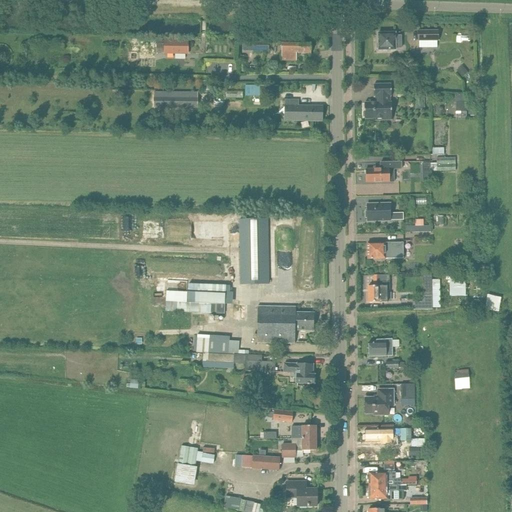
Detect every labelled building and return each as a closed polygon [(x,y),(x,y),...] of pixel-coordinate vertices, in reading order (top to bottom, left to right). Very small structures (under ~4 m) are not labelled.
[(418,31),(418,41),(438,41),(438,31),(418,31)] [(395,50),(395,48),(401,48),(401,36),(395,36),(395,33),(378,33),(378,42),(377,43),(377,49),(378,49),(378,50),(395,50)] [(268,51),(268,50),(268,40),(254,40),(254,50),(254,52),(268,51)] [(156,41),(156,53),(165,53),(165,48),(165,41),(156,41)] [(165,48),(165,53),(188,53),(188,41),(165,41),(165,48)] [(311,54),(311,42),(281,42),(281,60),(297,61),(297,53),(311,54)] [(221,64),(233,64),(233,46),(221,46),(221,62),(221,64)] [(463,78),(467,74),(462,67),(457,71),(463,78)] [(391,84),(384,84),(374,84),(374,97),(377,97),(377,103),(364,103),(365,119),(383,119),(383,120),(392,120),(391,102),(390,102),(390,96),(391,96),(391,84)] [(274,97),(274,87),(259,87),(259,97),(274,97)] [(197,108),(197,93),(154,92),(154,107),(197,108)] [(454,95),(453,112),(466,112),(466,95),(454,95)] [(416,110),(424,110),(424,99),(416,99),(416,110)] [(323,106),(322,106),(298,106),(299,100),(289,100),(284,100),(284,120),(312,121),(322,121),(323,106)] [(374,169),(366,169),(366,183),(394,182),(394,169),(401,169),(401,162),(380,162),(381,167),(374,167),(374,169)] [(403,213),(391,214),(390,204),(367,204),(367,211),(365,211),(365,218),(367,218),(367,221),(391,220),(403,220),(403,213)] [(258,219),(240,220),(241,284),(259,284),(269,284),(268,219),(258,219)] [(385,243),(367,243),(368,259),(404,258),(403,242),(389,243),(389,244),(385,244),(385,243)] [(208,275),(208,264),(188,263),(187,274),(208,275)] [(452,272),(453,292),(461,291),(460,272),(452,272)] [(368,303),(380,303),(382,303),(390,303),(389,275),(374,275),(374,287),(368,287),(368,303)] [(224,313),(225,291),(203,290),(203,281),(189,280),(187,311),(224,313)] [(422,302),(412,302),(412,310),(432,309),(432,295),(422,296),(422,302)] [(257,342),(285,344),(295,344),(295,331),(314,331),(314,313),(296,313),(296,307),(286,307),(258,306),(257,342)] [(203,352),(237,353),(238,339),(229,339),(229,336),(216,335),(216,340),(211,339),(211,334),(199,333),(198,349),(203,350),(203,352)] [(385,343),(385,340),(376,340),(376,342),(368,343),(369,357),(392,356),(391,343),(385,343)] [(237,353),(203,352),(203,362),(246,364),(246,360),(261,361),(261,357),(237,356),(237,353)] [(246,360),(246,364),(246,369),(275,371),(275,362),(261,361),(246,360)] [(298,383),(297,386),(303,386),(303,384),(307,384),(307,385),(310,385),(310,384),(315,384),(315,375),(313,375),(313,365),(297,364),(297,365),(284,364),(284,372),(294,372),(294,377),(297,377),(297,383),(298,383)] [(468,370),(453,371),(455,393),(464,393),(464,390),(470,390),(468,370)] [(401,385),(401,400),(414,399),(414,384),(401,385)] [(393,390),(378,390),(378,398),(365,398),(365,414),(374,414),(374,415),(384,415),(384,406),(393,406),(393,390)] [(293,412),(274,410),(274,413),(273,418),(273,420),(292,422),(293,412)] [(306,426),(291,426),(291,439),(302,438),(316,438),(316,426),(306,426)] [(377,430),(365,430),(365,441),(382,441),(382,440),(382,429),(378,429),(377,429),(377,430)] [(401,429),(401,436),(401,441),(411,441),(411,429),(401,429)] [(291,445),(282,445),(282,458),(296,458),(295,451),(303,451),(306,451),(316,451),(316,438),(302,438),(291,439),(291,445)] [(425,439),(417,439),(417,447),(425,447),(425,439)] [(198,447),(183,444),(180,462),(195,464),(196,459),(214,461),(215,453),(197,451),(198,447)] [(417,447),(407,448),(408,456),(418,455),(417,447)] [(281,459),(241,455),(240,466),(280,470),(281,459)] [(379,473),(369,473),(369,486),(397,487),(402,487),(402,481),(395,481),(394,473),(379,473)] [(303,482),(293,482),(287,482),(287,498),(297,498),(297,507),(317,506),(317,489),(303,489),(303,482)] [(369,492),(368,492),(368,497),(369,498),(369,499),(379,499),(387,499),(393,499),(393,491),(397,491),(397,487),(369,486),(369,492)] [(242,501),(241,511),(268,511),(269,503),(242,501)]
